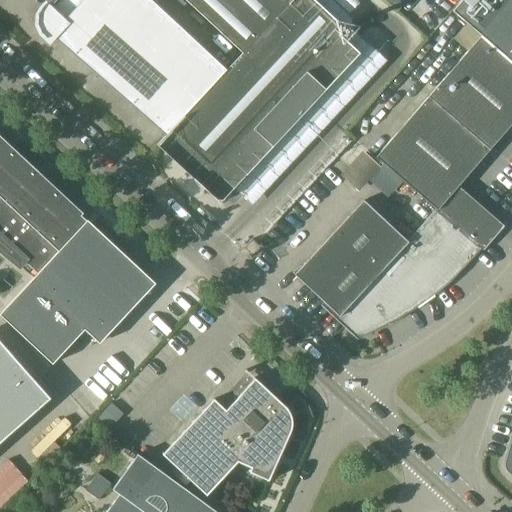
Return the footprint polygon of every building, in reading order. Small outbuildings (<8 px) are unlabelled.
[(60,35),(167,134),(226,70),(150,0),(62,0),(54,9),(48,4),(42,10),(39,16),(40,24),(43,30),(54,40),(60,35)] [(226,70),(167,134),(157,145),(158,145),(157,145),(218,200),(223,200),(360,53),(341,36),(340,24),(317,2),(318,0),(185,0),(243,53),(227,70),(226,70)] [(385,0),(398,11),(407,0),(385,0)] [(511,0),(462,0),(453,11),(511,62),(511,0)] [(429,97),(490,150),(511,124),(511,62),(481,36),(429,97)] [(436,210),(482,249),(484,250),(502,228),(457,189),(490,150),(429,97),(377,157),(437,209),(436,210)] [(0,249),(20,266),(25,262),(37,274),(87,221),(0,139),(0,249)] [(481,250),(482,249),(436,210),(407,241),(364,201),(295,275),(359,334),(379,325),(397,315),(415,304),(432,292),(447,279),(477,247),(481,250)] [(37,274),(0,313),(0,314),(53,364),(85,330),(99,343),(154,284),(87,221),(37,274)] [(253,256),(261,247),(252,239),(245,248),(253,256)] [(0,443),(51,398),(0,341),(0,443)] [(249,472),(269,481),(291,433),(291,430),(292,428),(292,425),(293,423),(292,420),(292,417),(291,415),(290,412),(289,410),(287,408),(285,406),(279,400),(254,377),(253,378),(254,379),(233,402),(231,399),(226,404),(229,407),(226,410),(214,399),(162,454),(207,496),(238,462),(251,467),(249,472)] [(112,403),(98,419),(110,429),(124,414),(112,403)] [(217,511),(138,454),(114,486),(115,487),(116,486),(122,491),(106,511),(217,511)] [(98,473),(85,490),(99,500),(111,483),(98,473)]
